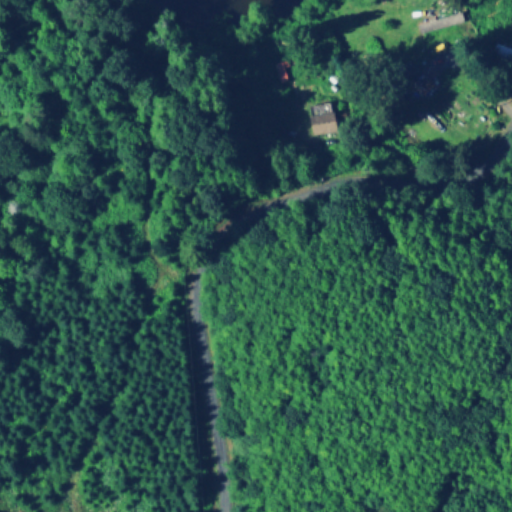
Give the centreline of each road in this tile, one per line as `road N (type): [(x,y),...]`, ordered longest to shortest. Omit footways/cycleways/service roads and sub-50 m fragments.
road 1 (residential): [(236,511),(201,292),(222,238),(265,211),(352,182),(462,182),(511,140)]
road 2 (track): [(203,281),(184,279),(148,248),(155,170),(132,113),(45,0)]
